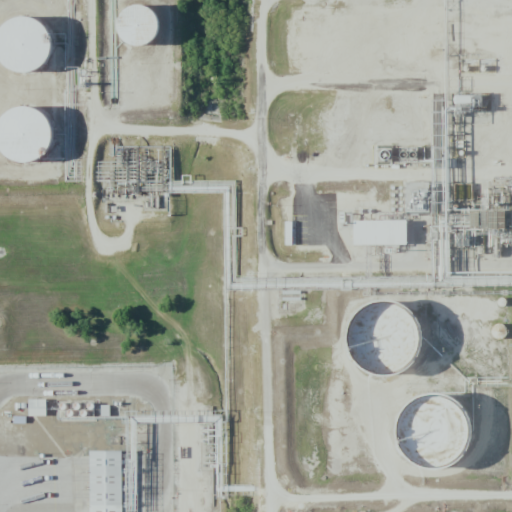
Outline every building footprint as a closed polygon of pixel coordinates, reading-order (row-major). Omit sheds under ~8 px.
[(135,63),(128,59),(122,52),(120,44),(120,35),(124,28),(131,22),(139,20),(148,20),(155,24),(161,31),(163,39),(163,48),(159,55),(152,61),(144,63),(135,63)] [(14,83),(2,75),(0,70),(0,43),(6,35),(19,29),(34,30),(46,39),(52,52),(50,67),(42,79),(28,85),(14,83)] [(16,177),(5,168),(0,157),(0,140),(9,129),(22,123),(37,124),(48,133),(54,146),(53,161),(44,172),(31,178),(16,177)] [(360,225),(413,225),(413,249),(360,250),(360,225)] [(369,372),(363,358),(363,342),(369,328),(381,318),(396,313),(412,315),(425,323),(434,336),(437,351),(434,366),(424,379),(411,386),(395,388),(380,383),(369,372)] [(28,416),(45,416),(45,399),(28,400),(28,416)] [(412,463),(406,448),(406,433),(413,419),(424,408),(439,404),(455,406),(468,414),(477,426),(480,442),(477,457),(467,469),(454,477),(438,478),(423,473),(412,463)] [(93,511),(92,459),(123,458),(124,511),(93,511)]
